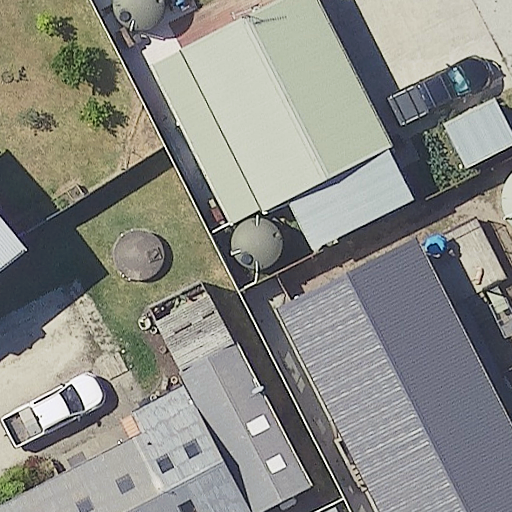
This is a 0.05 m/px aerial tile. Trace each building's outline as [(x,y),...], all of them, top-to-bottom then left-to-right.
[(158,0),(191,31),(220,0),(158,0)] [(389,153),(308,0),(266,0),(174,49),(264,219),(389,153)] [(0,282),(24,264),(0,234),(0,282)] [(73,299),(13,330),(55,414),(115,383),(73,299)] [(263,511),(309,487),(209,305),(151,336),(186,401),(0,502),(0,511),(263,511)]
